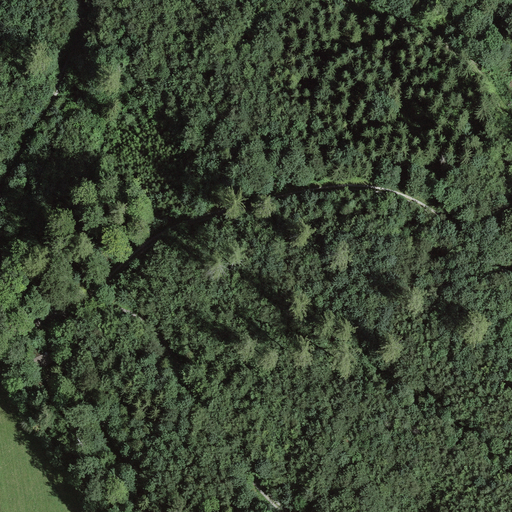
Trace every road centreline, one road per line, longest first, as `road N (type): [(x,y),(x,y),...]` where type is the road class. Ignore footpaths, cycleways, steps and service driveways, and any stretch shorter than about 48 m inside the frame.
road 1 (track): [(148,511),(134,467),(26,310),(89,303),(120,264),(174,225),(323,189),(385,191),(432,210),(511,277)]
road 2 (track): [(89,303),(134,313),(161,338),(228,444),(289,511)]
road 3 (track): [(76,0),(69,57),(0,199)]
